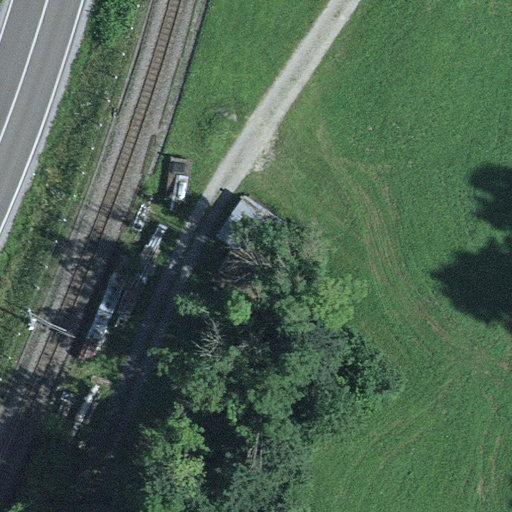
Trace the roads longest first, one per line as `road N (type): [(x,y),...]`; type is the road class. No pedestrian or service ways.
road 1 (track): [(341,0),(180,267),(79,511)]
road 2 (secondary): [(46,0),(0,133)]
